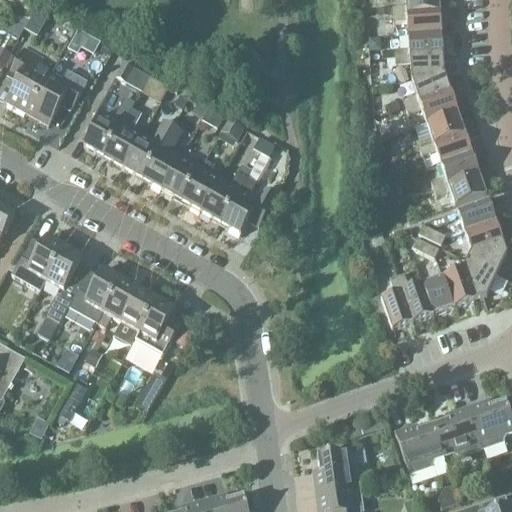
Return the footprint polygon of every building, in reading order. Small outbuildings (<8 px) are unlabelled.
[(392,19),(440,16),(438,0),(405,0),(406,10),(391,11),(392,19)] [(37,40),(50,15),(32,6),(32,17),(31,20),(24,33),(37,40)] [(389,11),(379,11),(379,19),(389,19),(389,11)] [(408,39),(441,36),(440,16),(392,19),(392,27),(407,26),(408,39)] [(409,53),(395,54),(395,62),(443,59),(441,36),(408,39),(409,53)] [(379,43),(369,43),(370,53),(380,53),(379,43)] [(104,47),(100,56),(108,60),(111,56),(113,52),(104,47)] [(0,67),(4,70),(11,58),(1,52),(0,52),(0,67)] [(27,119),(50,79),(38,72),(43,62),(24,52),(10,75),(21,81),(6,107),(27,119)] [(388,55),(383,55),(384,63),(387,62),(395,62),(395,54),(388,55)] [(443,59),(395,62),(396,70),(410,69),(411,84),(444,78),(443,59)] [(395,62),(387,62),(388,70),(389,70),(396,70),(395,62)] [(123,67),(115,81),(124,86),(131,71),(123,67)] [(50,79),(27,119),(48,131),(63,105),(73,110),(86,87),(67,76),(62,85),(50,79)] [(406,114),(451,98),(444,78),(411,84),(417,100),(403,105),(405,112),(406,114)] [(155,84),(149,95),(163,103),(169,92),(155,84)] [(427,129),(458,118),(451,98),(406,114),(408,120),(422,115),(427,129)] [(181,99),(175,109),(183,113),(188,103),(181,99)] [(126,102),(123,108),(131,112),(132,113),(134,107),(126,102)] [(402,103),(387,109),(390,118),(405,112),(403,105),(402,103)] [(123,128),(131,112),(123,108),(122,107),(113,122),(103,116),(83,151),(104,162),(123,128)] [(197,108),(192,116),(203,123),(208,114),(197,108)] [(123,173),(143,139),(133,133),(142,118),(132,113),(131,112),(123,128),(104,162),(123,173)] [(203,123),(202,125),(217,133),(223,123),(208,114),(203,123)] [(420,154),(465,138),(458,118),(427,129),(431,141),(417,146),(420,154)] [(142,184),(173,130),(163,124),(151,143),(143,139),(123,173),(142,184)] [(227,125),(221,136),(236,144),(242,133),(227,125)] [(162,195),(181,161),(172,155),(183,136),(173,130),(142,184),(162,195)] [(441,169),(472,158),(465,138),(420,154),(422,160),(436,155),(441,169)] [(259,143),(253,153),(261,158),(267,147),(259,143)] [(267,147),(261,158),(268,162),(274,151),(267,147)] [(434,194),(479,178),(472,158),(441,169),(445,182),(431,187),(434,194)] [(399,160),(387,164),(390,172),(402,168),(399,160)] [(181,206),(201,172),(181,161),(162,195),(181,206)] [(201,217),(220,183),(210,177),(212,172),(211,167),(205,164),(201,172),(181,206),(201,217)] [(220,228),(246,182),(251,173),(242,168),(231,189),(220,183),(201,217),(220,228)] [(479,178),(434,194),(436,201),(450,196),(455,210),(486,199),(479,178)] [(259,204),(249,199),(256,187),(246,182),(220,228),(240,240),(248,225),(259,231),(277,199),(266,192),(259,204)] [(463,234),(495,223),(488,205),(457,216),(463,234)] [(0,246),(15,220),(0,211),(0,246)] [(469,252),(501,241),(495,223),(463,234),(469,252)] [(440,250),(445,241),(423,230),(418,240),(440,250)] [(467,266),(497,280),(507,259),(501,241),(469,252),(471,257),(467,266)] [(32,243),(15,274),(12,280),(40,296),(46,285),(64,252),(46,242),(42,249),(32,243)] [(434,264),(439,254),(416,243),(412,253),(434,264)] [(71,306),(89,275),(79,269),(82,262),(64,252),(46,285),(63,295),(60,300),(56,300),(47,317),(47,319),(48,322),(60,328),(71,306)] [(487,301),(497,280),(467,266),(463,274),(457,276),(468,308),(487,301)] [(103,317),(121,284),(103,274),(99,281),(89,275),(71,306),(83,312),(85,308),(103,317)] [(449,314),(468,308),(457,276),(438,283),(449,314)] [(430,321),(419,289),(409,293),(404,278),(395,281),(411,327),(430,321)] [(392,334),(411,327),(395,281),(389,283),(394,298),(381,303),(392,334)] [(430,321),(449,314),(438,283),(419,289),(430,321)] [(120,327),(139,294),(121,284),(103,317),(97,328),(105,333),(111,322),(120,327)] [(132,348),(157,304),(139,294),(120,327),(129,333),(123,343),(132,348)] [(160,364),(164,358),(181,327),(171,321),(175,314),(157,304),(132,348),(160,364)] [(186,332),(177,348),(185,352),(194,337),(186,332)] [(0,356),(0,414),(4,407),(3,403),(25,364),(3,351),(0,356)] [(96,370),(102,359),(91,352),(89,356),(85,364),(96,370)] [(154,378),(144,395),(156,402),(166,384),(154,378)] [(88,395),(77,389),(58,422),(69,428),(88,395)] [(467,412),(481,455),(504,447),(503,444),(506,440),(511,437),(511,418),(510,418),(505,406),(491,411),(488,405),(467,412)] [(458,463),(481,455),(467,412),(445,420),(447,426),(433,431),(443,461),(453,458),(458,460),(458,463)] [(358,428),(343,433),(346,444),(362,439),(358,428)] [(443,461),(433,431),(419,436),(417,430),(394,437),(409,480),(432,472),(432,469),(434,464),(443,461)] [(316,499),(361,493),(357,469),(355,469),(351,466),(349,456),(338,457),(333,453),(330,458),(317,459),(319,475),(313,476),(316,499)] [(490,488),(482,490),(485,499),(492,496),(490,488)] [(444,493),(438,504),(440,511),(446,511),(460,507),(454,489),(444,493)] [(363,511),(361,493),(316,499),(317,511),(363,511)] [(205,505),(206,511),(246,511),(244,500),(229,505),(227,499),(205,505)]
